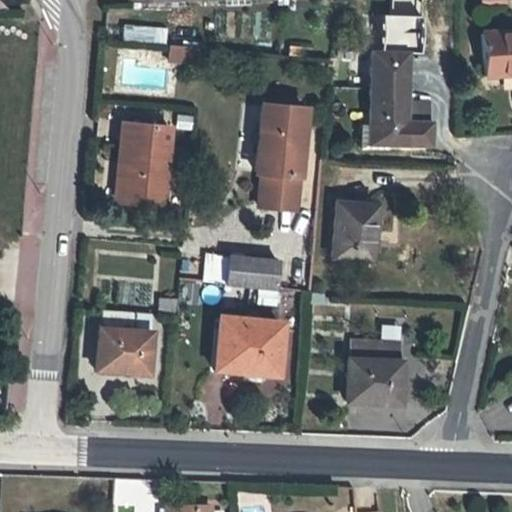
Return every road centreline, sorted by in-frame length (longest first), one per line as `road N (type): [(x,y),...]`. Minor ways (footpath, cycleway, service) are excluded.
road 1 (residential): [(51,0),(69,23),(74,53),(33,452)]
road 2 (secondary): [(33,452),(448,467)]
road 3 (residential): [(511,181),(448,467)]
